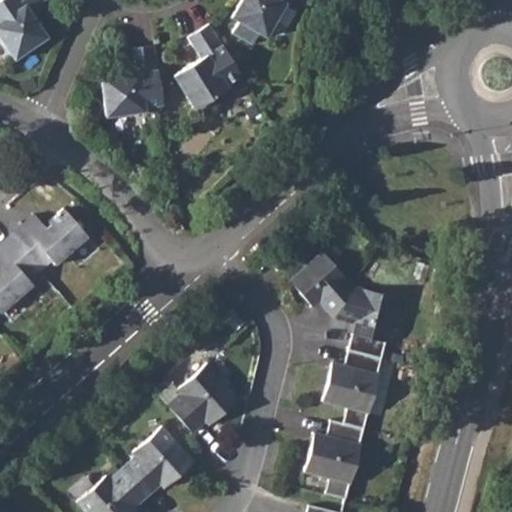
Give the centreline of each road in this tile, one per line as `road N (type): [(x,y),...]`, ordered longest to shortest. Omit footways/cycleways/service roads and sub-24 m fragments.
road 1 (secondary): [(503,123),(508,200),(486,334),(439,511)]
road 2 (residential): [(208,253),(376,107),(451,80)]
road 3 (residential): [(208,253),(266,315),(276,361),(228,511)]
road 4 (residential): [(0,434),(182,275)]
road 5 (residential): [(54,137),(93,168),(182,275)]
road 6 (residential): [(92,0),(38,126)]
